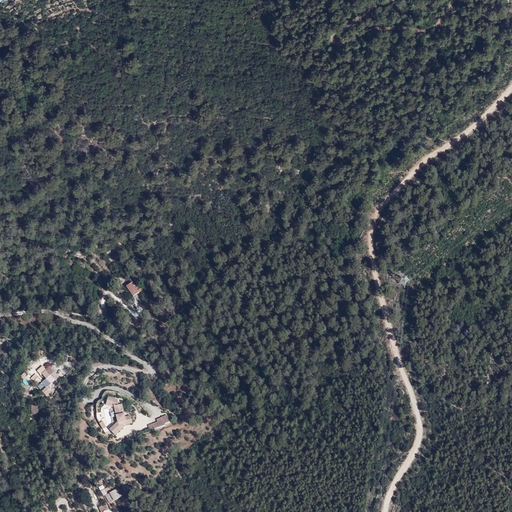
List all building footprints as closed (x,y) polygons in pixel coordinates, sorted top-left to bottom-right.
[(130,280),(127,283),(128,285),(126,287),(133,297),(142,290),(140,287),(137,283),(135,280),(131,283),(130,280)] [(50,376),(42,383),(46,388),(59,377),(50,367),(45,371),(50,376)] [(46,388),(42,392),(47,397),(49,398),(52,397),(49,394),(50,392),(46,388)] [(117,400),(108,397),(106,403),(114,405),(114,408),(118,423),(110,430),(114,435),(123,426),(123,425),(132,423),(130,416),(125,417),(122,405),(118,405),(117,400)] [(158,423),(153,425),(154,428),(154,429),(165,425),(165,424),(170,422),(167,415),(162,417),(162,418),(163,419),(157,421),(157,422),(158,423)] [(107,495),(105,496),(110,503),(111,503),(113,506),(115,504),(114,501),(121,497),(117,489),(111,492),(108,487),(104,490),(107,495)]
